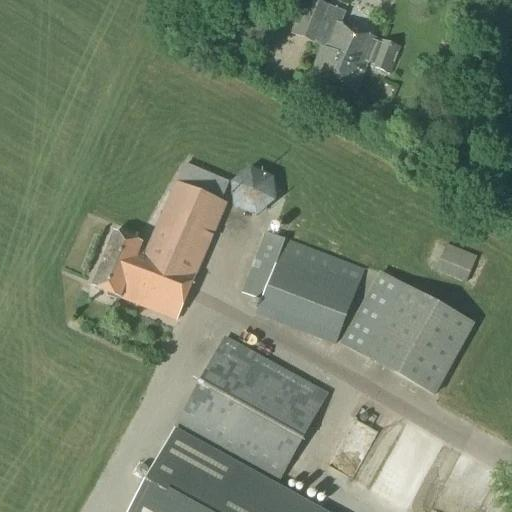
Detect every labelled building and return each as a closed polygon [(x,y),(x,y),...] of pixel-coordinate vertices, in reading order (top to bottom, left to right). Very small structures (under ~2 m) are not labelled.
[(296,28),(328,40),(324,50),(321,49),(311,76),(356,94),(367,65),(371,66),(370,68),(389,76),(399,50),(381,42),(380,44),(376,43),(377,41),(340,27),(345,15),(307,0),(296,28)] [(251,38),(268,44),(276,19),(259,14),(251,38)] [(205,34),(198,48),(206,52),(205,54),(234,70),(246,48),(217,32),(213,39),(205,34)] [(177,323),(226,205),(221,203),(228,184),(184,165),(176,184),(148,251),(141,248),(142,246),(114,234),(92,288),(107,294),(108,298),(115,301),(119,299),(177,323)] [(256,219),(276,204),(274,178),(250,169),(230,185),(233,210),(256,219)] [(334,346),(363,271),(266,233),(242,295),(318,325),(312,338),(334,346)] [(466,285),(477,258),(446,245),(435,272),(466,285)] [(433,397),(473,326),(381,274),(341,346),(433,397)] [(277,486),(297,449),(326,397),(225,340),(175,430),(277,486)] [(311,511),(172,435),(129,511),(311,511)] [(431,442),(426,463),(440,467),(446,446),(431,442)]
